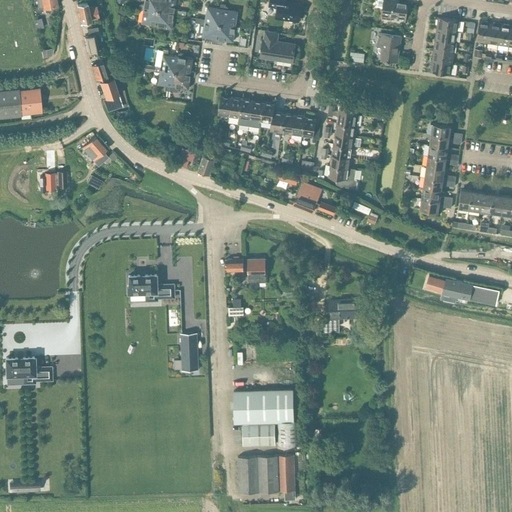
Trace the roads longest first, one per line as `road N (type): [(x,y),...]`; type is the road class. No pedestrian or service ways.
road 1 (tertiary): [(511,281),(434,264),(134,157),(94,107),(67,0)]
road 2 (residential): [(315,0),(301,89),(216,77),(220,50)]
